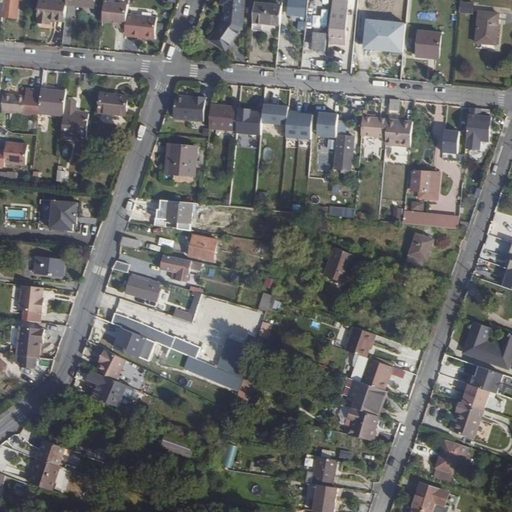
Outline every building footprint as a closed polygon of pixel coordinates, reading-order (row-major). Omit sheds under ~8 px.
[(16,18),(18,0),(4,0),(3,6),(2,16),(16,18)] [(63,21),(64,2),(50,0),(40,0),(38,23),(50,24),(51,19),(63,21)] [(226,52),(243,27),(245,0),(222,0),(222,5),(225,5),(224,21),(210,40),(226,52)] [(288,0),(288,14),(306,16),(306,13),(307,12),(306,12),(307,0),(288,0)] [(349,1),(341,0),(333,0),(329,44),(345,45),(349,1)] [(383,0),(381,21),(401,23),(403,0),(383,0)] [(471,13),(472,2),(460,1),(459,12),(471,13)] [(126,28),(127,14),(129,5),(105,2),(103,21),(118,23),(118,25),(118,27),(126,28)] [(255,3),(253,28),(253,30),(262,31),(263,24),(280,26),(282,5),(255,3)] [(327,25),(328,9),(316,8),(315,25),(327,25)] [(499,15),(479,13),(476,43),(496,45),(499,15)] [(133,34),(132,36),(139,37),(151,38),(152,34),(152,31),(154,17),(127,14),(126,28),(125,33),(133,34)] [(419,31),(416,57),(440,60),(443,33),(419,31)] [(329,34),(313,33),(312,52),(326,53),(326,40),(329,40),(329,34)] [(94,75),(84,74),(83,90),(92,90),(94,75)] [(40,113),(42,89),(27,88),(26,96),(4,93),(2,111),(39,114),(40,113)] [(49,114),(54,89),(42,88),(42,89),(40,113),(49,114)] [(64,116),(66,100),(67,92),(54,89),(49,114),(64,116)] [(101,93),(99,114),(126,116),(128,96),(101,93)] [(204,122),(206,97),(194,96),(193,99),(185,98),(183,96),(178,96),(176,98),(174,119),(204,122)] [(78,101),(66,100),(64,116),(62,139),(86,140),(89,113),(76,112),(76,111),(78,101)] [(390,100),(389,109),(399,110),(400,101),(390,100)] [(367,104),(365,104),(364,116),(382,118),(383,116),(366,114),(367,104)] [(212,105),(211,115),(209,129),(237,131),(239,107),(212,105)] [(301,124),(300,152),(310,152),(313,125),(311,124),(311,105),(292,105),(292,114),(291,114),(290,121),(295,121),(295,124),(301,124)] [(481,109),(470,107),(466,149),(480,150),(481,141),(489,142),(491,117),(480,116),(481,109)] [(314,137),(336,138),(336,134),(344,134),(345,121),(337,121),(338,113),(315,112),(314,137)] [(387,139),(388,119),(389,119),(382,118),(364,116),(362,136),(387,139)] [(398,120),(388,119),(387,139),(386,145),(411,148),(413,124),(398,122),(398,120)] [(440,153),(459,154),(459,130),(441,129),(440,153)] [(341,170),(349,171),(351,171),(355,137),(338,135),(334,169),(341,170)] [(26,164),(28,143),(7,141),(7,150),(0,149),(0,165),(5,166),(5,161),(26,164)] [(168,144),(166,174),(195,177),(198,147),(168,144)] [(57,181),(64,182),(66,171),(58,170),(57,181)] [(414,171),(412,192),(418,192),(418,199),(437,200),(440,174),(440,173),(414,171)] [(0,182),(7,183),(8,173),(0,172),(0,182)] [(468,175),(465,186),(480,188),(482,178),(468,175)] [(82,182),(81,192),(90,193),(91,183),(82,182)] [(314,198),(313,205),(330,207),(332,184),(322,183),(320,199),(314,198)] [(76,203),(53,201),(50,229),(74,231),(76,203)] [(168,201),(166,221),(192,224),(194,204),(168,201)] [(329,216),(330,207),(313,205),(307,204),(306,213),(329,216)] [(331,207),(331,217),(353,218),(353,207),(331,207)] [(404,211),(403,224),(458,229),(459,217),(404,211)] [(286,215),(284,223),(294,225),(296,217),(286,215)] [(417,233),(407,263),(423,268),(426,261),(427,262),(435,239),(417,233)] [(194,235),(193,242),(188,241),(187,246),(192,247),(190,256),(214,261),(218,240),(194,235)] [(124,237),(121,245),(139,249),(141,241),(124,237)] [(335,248),(329,264),(349,271),(355,255),(335,248)] [(511,250),(502,277),(511,280),(511,250)] [(164,255),(161,270),(178,273),(177,280),(188,283),(192,261),(164,255)] [(37,256),(35,274),(63,278),(65,260),(37,256)] [(280,258),(274,256),(272,264),(278,266),(280,258)] [(117,262),(113,269),(124,272),(127,264),(117,262)] [(349,271),(329,264),(325,276),(345,283),(349,271)] [(151,282),(131,277),(126,294),(158,302),(162,287),(161,287),(162,283),(151,279),(151,282)] [(266,277),(263,286),(271,289),(274,280),(266,277)] [(43,301),(43,298),(44,288),(22,285),(19,311),(43,313),(44,301),(43,301)] [(198,293),(191,314),(195,315),(199,304),(203,294),(198,293)] [(272,296),(264,293),(258,309),(267,312),(272,296)] [(199,304),(195,315),(193,324),(200,326),(206,307),(199,304)] [(118,308),(116,313),(131,319),(133,314),(118,308)] [(195,315),(191,314),(176,309),(173,317),(193,324),(195,315)] [(112,324),(123,328),(147,338),(189,356),(197,359),(201,349),(116,314),(112,324)] [(510,370),(511,362),(511,335),(501,333),(498,345),(485,342),(489,327),(470,322),(461,357),(510,370)] [(42,341),(44,341),(45,329),(21,326),(18,355),(21,356),(40,358),(42,344),(42,341)] [(354,327),(345,350),(367,358),(371,347),(373,348),(377,335),(354,327)] [(147,338),(123,328),(115,348),(139,358),(147,338)] [(218,368),(237,376),(244,379),(245,376),(258,338),(249,334),(245,344),(228,337),(218,368)] [(106,350),(99,363),(101,364),(97,370),(117,381),(127,361),(106,350)] [(20,367),(35,369),(36,357),(21,356),(20,367)] [(244,379),(237,376),(197,359),(189,356),(184,368),(239,391),(244,379)] [(361,382),(386,391),(394,367),(372,360),(369,359),(361,382)] [(473,375),(470,384),(491,392),(496,393),(499,382),(502,375),(478,366),(475,375),(473,375)] [(90,381),(93,382),(97,384),(95,388),(91,397),(118,407),(123,397),(130,401),(135,389),(94,372),(90,381)] [(234,406),(240,407),(246,409),(255,379),(245,376),(244,379),(239,391),(234,406)] [(355,402),(353,408),(380,416),(387,391),(386,391),(361,382),(355,380),(347,399),(355,402)] [(466,395),(463,403),(484,411),(491,392),(470,384),(467,383),(463,394),(466,395)] [(460,402),(457,413),(462,414),(459,420),(454,419),(450,431),(475,439),(485,411),(460,402)] [(380,416),(353,408),(352,408),(348,420),(352,421),(348,435),(374,441),(381,417),(380,416)] [(492,427),(489,443),(502,446),(506,429),(492,427)] [(166,433),(161,447),(190,457),(195,443),(166,433)] [(436,468),(437,468),(453,474),(460,455),(466,457),(469,447),(446,440),(436,468)] [(44,441),(38,459),(60,467),(66,449),(44,441)] [(231,469),(237,447),(227,444),(221,466),(231,469)] [(306,455),(305,466),(312,467),(314,456),(306,455)] [(319,457),(313,483),(333,487),(338,461),(319,457)] [(38,459),(30,483),(51,491),(60,467),(38,459)] [(211,467),(205,464),(197,484),(204,487),(211,467)] [(451,482),(453,474),(437,468),(435,476),(451,482)] [(422,482),(411,511),(433,511),(436,504),(446,508),(451,492),(422,482)] [(333,487),(318,485),(314,511),(317,511),(320,511),(334,511),(338,488),(333,487)] [(338,511),(342,488),(338,488),(334,511),(338,511)]
